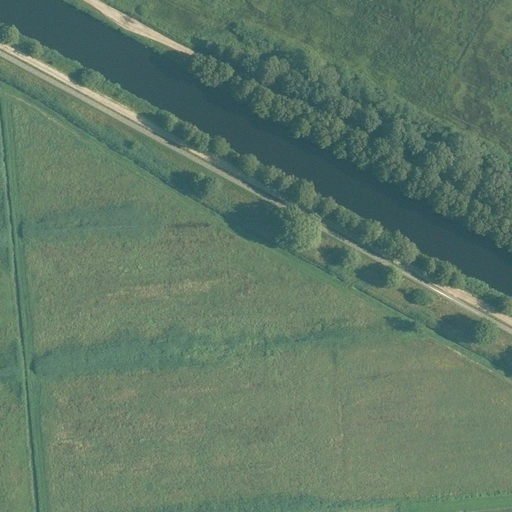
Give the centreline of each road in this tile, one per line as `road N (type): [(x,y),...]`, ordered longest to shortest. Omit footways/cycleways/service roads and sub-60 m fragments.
road 1 (track): [(511,316),(0,35)]
road 2 (track): [(82,0),(511,219)]
